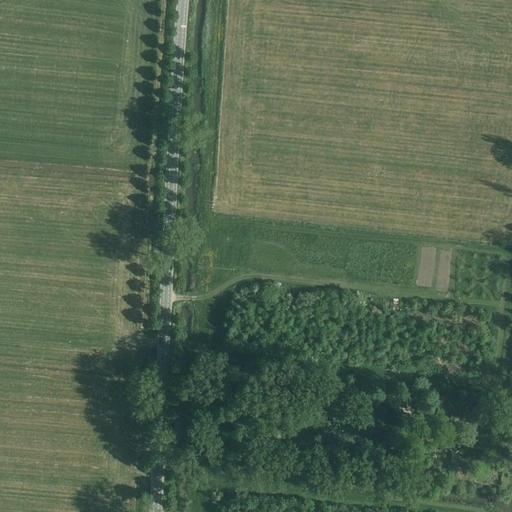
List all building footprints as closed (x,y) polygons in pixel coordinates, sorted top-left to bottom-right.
[(446,398),(445,397),(435,396),(431,414),(442,416),(446,398)] [(467,406),(460,405),(458,420),(466,421),(467,406)] [(487,407),(485,420),(496,422),(497,408),(487,407)] [(466,434),(465,439),(469,441),(473,440),(474,435),(470,432),(466,434)] [(422,460),(422,466),(426,469),(431,467),(432,461),(430,460),(427,460),(422,460)]
